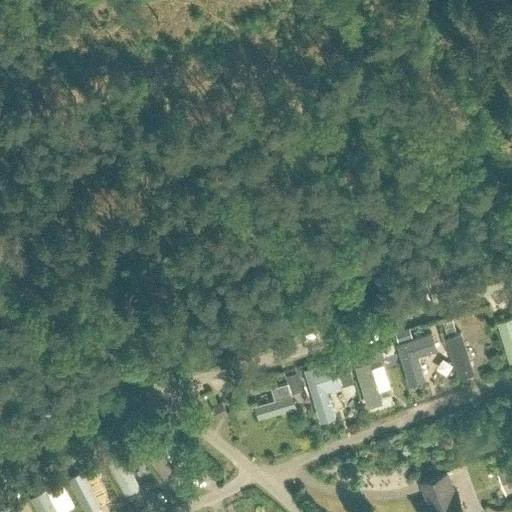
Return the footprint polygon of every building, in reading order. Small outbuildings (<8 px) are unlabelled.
[(319,419),(333,414),(324,386),(338,382),(331,357),(302,366),(319,419)] [(298,371),(287,375),(292,390),(303,387),(298,371)] [(274,398),(254,404),(258,416),(295,405),(288,380),(270,385),(274,398)] [(221,399),(211,405),(217,417),(227,412),(221,399)] [(80,443),(67,450),(83,480),(95,474),(80,443)] [(511,465),(498,471),(508,496),(511,494),(511,465)] [(454,487),(448,471),(421,480),(427,498),(421,500),(425,511),(465,511),(457,486),(454,487)] [(0,511),(12,511),(0,484),(0,511)]
